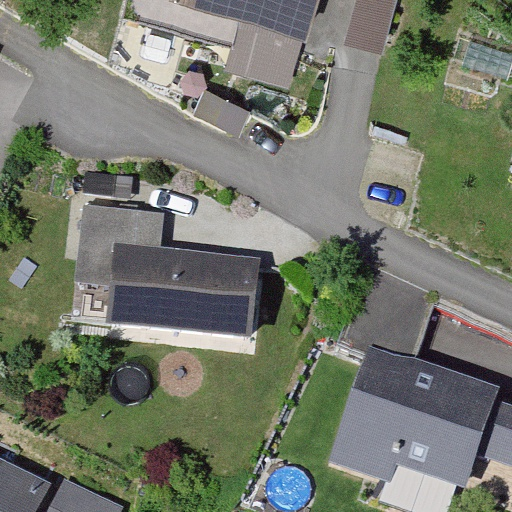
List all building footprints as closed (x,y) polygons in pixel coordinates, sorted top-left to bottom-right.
[(176,0),(177,1),(242,18),(229,67),(290,83),(301,37),(308,39),(317,0),(176,0)] [(397,0),(357,0),(347,46),(384,55),(397,0)] [(509,82),(511,72),(511,55),(471,43),(464,68),(509,82)] [(252,113),(206,91),(194,116),(240,137),(252,113)] [(116,288),(113,320),(249,335),(257,259),(161,249),(165,216),(89,208),(81,285),(116,288)] [(500,394),(371,352),(333,466),(393,486),(400,464),(464,485),(475,450),(511,461),(511,411),(496,406),(500,394)] [(0,462),(0,511),(34,511),(48,486),(0,462)] [(119,511),(121,508),(68,482),(53,511),(119,511)]
